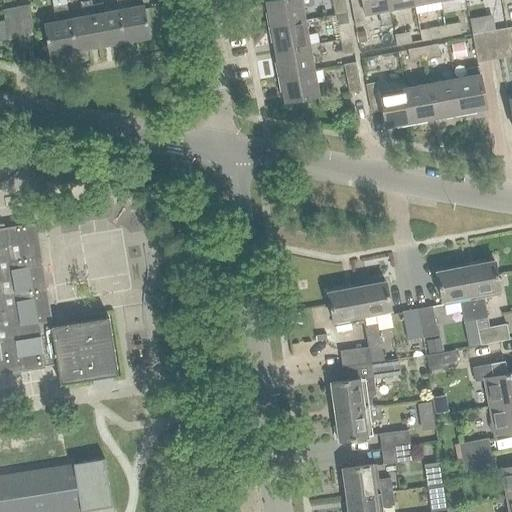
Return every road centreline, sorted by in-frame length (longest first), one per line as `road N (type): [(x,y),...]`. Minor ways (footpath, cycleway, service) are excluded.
road 1 (tertiary): [(275,511),(225,151)]
road 2 (tertiary): [(511,201),(225,151)]
road 3 (tertiary): [(0,111),(225,151)]
road 4 (residential): [(225,151),(209,0)]
